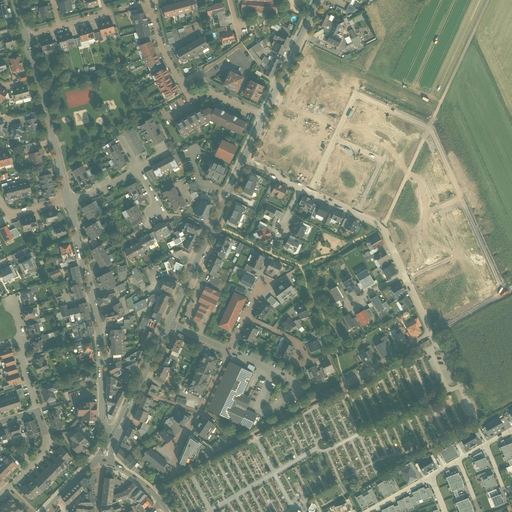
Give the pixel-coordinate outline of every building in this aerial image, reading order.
[(193,0),(191,0),(190,0),(189,0),(189,1),(187,1),(190,11),(196,10),(196,7),(194,1),(193,0)] [(237,0),(238,3),(241,3),(241,11),(259,12),(259,13),(276,14),(276,3),(275,3),(274,0),(237,0)] [(69,1),(58,3),(61,13),(65,12),(66,13),(68,12),(68,11),(72,10),(69,1)] [(187,1),(184,2),(183,2),(182,3),(181,3),(184,13),(190,11),(187,1)] [(179,4),(175,5),(178,15),(184,13),(181,3),(180,3),(179,3),(179,4)] [(222,3),(213,5),(213,6),(206,8),(208,17),(217,14),(219,22),(226,20),(224,13),(222,3)] [(175,5),(171,5),(170,6),(169,6),(172,16),(178,15),(175,5)] [(355,8),(348,5),(346,11),(352,14),(355,8)] [(48,6),(39,9),(42,19),(51,16),(48,6)] [(166,7),(162,8),(164,14),(165,18),(172,16),(169,6),(168,7),(167,6),(166,7)] [(144,13),(133,16),(134,19),(133,21),(134,24),(135,25),(136,27),(147,24),(146,20),(146,17),(145,17),(144,13)] [(330,17),(323,13),(317,25),(324,28),(326,26),(327,27),(330,25),(332,22),(334,17),(330,15),(330,17)] [(111,22),(107,23),(106,23),(105,23),(108,34),(114,33),(113,28),(111,22)] [(105,23),(102,24),(102,25),(98,25),(100,32),(101,36),(102,36),(108,34),(105,23)] [(147,24),(136,27),(137,33),(148,30),(147,24)] [(339,27),(334,25),(330,35),(335,37),(340,27),(339,27)] [(85,29),(88,40),(94,38),(93,34),(91,27),(85,29)] [(85,28),(78,30),(81,42),(88,41),(88,40),(85,29),(85,28)] [(148,30),(137,33),(138,35),(139,36),(139,38),(139,39),(144,37),(150,36),(148,30)] [(227,33),(220,34),(220,35),(223,46),(230,44),(232,41),(234,41),(232,32),(227,33)] [(10,34),(11,37),(5,39),(7,46),(9,45),(10,47),(16,45),(13,33),(10,34)] [(71,33),(68,34),(67,34),(65,34),(64,34),(67,46),(68,46),(74,44),(73,40),(71,33)] [(283,36),(276,33),(273,39),(273,40),(274,41),(286,47),(290,39),(283,36)] [(64,34),(57,36),(60,44),(61,49),(68,48),(68,46),(67,46),(64,34),(65,34),(64,34)] [(335,37),(330,35),(326,42),(338,47),(341,40),(335,37)] [(47,39),(44,40),(40,41),(43,52),(54,49),(55,49),(53,43),(52,38),(48,39),(47,39)] [(202,38),(199,39),(198,39),(198,40),(197,41),(202,50),(207,48),(208,47),(206,45),(202,38)] [(197,41),(194,42),(193,42),(193,43),(192,44),(197,53),(202,50),(197,41)] [(274,41),(273,41),(271,46),(275,47),(273,51),(282,56),(286,47),(274,41)] [(141,46),(140,46),(142,52),(153,48),(150,42),(147,43),(141,46)] [(259,43),(251,48),(255,53),(263,48),(259,43)] [(197,53),(192,44),(190,44),(189,44),(189,45),(186,47),(192,56),(197,53)] [(192,56),(186,47),(184,48),(183,48),(182,49),(181,49),(187,59),(192,56)] [(153,48),(142,52),(143,55),(144,55),(145,58),(144,58),(145,58),(155,54),(153,48)] [(261,61),(255,53),(251,48),(247,50),(255,61),(258,66),(261,64),(263,63),(261,61)] [(187,59),(181,49),(180,50),(179,50),(179,51),(176,52),(181,62),(187,59)] [(155,54),(145,58),(144,58),(145,60),(144,62),(145,64),(147,65),(147,67),(153,65),(159,62),(155,54)] [(19,57),(10,60),(13,71),(15,71),(17,72),(18,72),(19,70),(22,69),(21,65),(22,65),(21,62),(20,62),(19,57)] [(270,65),(269,66),(276,70),(280,61),(273,58),(271,62),(270,65)] [(269,66),(263,63),(261,64),(264,68),(264,67),(267,71),(269,66)] [(153,65),(147,67),(149,70),(150,73),(154,72),(156,70),(154,67),(153,65)] [(276,70),(269,66),(267,71),(265,75),(272,78),(276,70)] [(155,74),(153,75),(157,82),(167,76),(168,76),(169,75),(165,68),(155,74)] [(237,75),(234,74),(230,72),(223,86),(228,88),(227,88),(230,90),(230,89),(236,92),(239,87),(240,87),(241,84),(240,84),(243,78),(237,75)] [(167,76),(157,82),(155,83),(158,87),(160,86),(162,91),(173,85),(172,85),(168,76),(167,76)] [(28,80),(23,81),(23,84),(27,84),(29,89),(31,89),(28,80)] [(254,83),(250,81),(244,96),(248,97),(247,98),(250,99),(256,101),(259,96),(261,93),(260,93),(263,87),(257,84),(254,83)] [(173,85),(162,91),(166,98),(169,96),(178,91),(174,84),(172,85),(173,85)] [(27,86),(20,88),(23,99),(30,97),(27,86)] [(20,88),(13,90),(14,95),(16,101),(23,99),(20,88)] [(213,111),(208,108),(202,112),(207,121),(209,120),(213,111)] [(220,111),(214,109),(213,111),(209,120),(225,127),(231,116),(224,113),(224,112),(221,110),(220,111)] [(201,110),(198,112),(196,112),(195,113),(194,114),(192,114),(191,115),(188,117),(195,129),(208,122),(207,121),(202,112),(201,110)] [(245,123),(236,119),(236,118),(233,116),(233,117),(231,116),(225,127),(240,134),(245,123)] [(188,117),(185,119),(183,119),(182,120),(181,121),(179,121),(178,123),(175,125),(182,136),(195,129),(188,117)] [(35,118),(26,121),(29,131),(38,129),(35,118)] [(156,136),(153,131),(157,129),(151,118),(145,122),(146,123),(140,126),(152,147),(164,140),(160,134),(156,136)] [(20,123),(16,124),(16,126),(11,127),(12,129),(11,130),(10,135),(13,136),(14,138),(22,136),(23,136),(22,132),(23,132),(23,131),(20,123)] [(146,151),(133,128),(128,131),(141,154),(142,153),(146,151)] [(236,148),(222,141),(215,155),(229,162),(236,148)] [(108,148),(106,149),(109,155),(118,150),(115,144),(114,145),(108,148)] [(39,152),(30,154),(32,165),(42,162),(40,156),(43,155),(42,150),(39,151),(39,152)] [(121,155),(118,150),(109,155),(112,160),(121,155)] [(9,152),(1,154),(4,166),(12,164),(9,152)] [(121,155),(112,160),(115,165),(124,160),(121,155)] [(172,157),(167,159),(172,168),(174,172),(179,169),(178,167),(172,157)] [(172,168),(167,159),(162,162),(167,171),(172,168)] [(124,160),(115,165),(117,170),(124,167),(127,165),(124,160)] [(167,171),(162,162),(157,165),(162,174),(167,171)] [(218,165),(212,162),(209,167),(205,176),(220,183),(226,168),(218,165)] [(157,165),(151,168),(152,169),(156,177),(162,174),(157,165)] [(75,170),(73,171),(74,174),(73,174),(75,177),(76,177),(86,172),(82,166),(81,167),(75,170)] [(86,172),(76,177),(77,179),(77,180),(78,183),(79,183),(89,177),(86,172)] [(250,172),(246,180),(248,181),(247,182),(246,182),(245,185),(246,185),(245,186),(243,186),(240,194),(250,199),(254,192),(255,192),(258,187),(259,185),(257,184),(261,177),(250,172)] [(45,175),(39,177),(41,184),(52,181),(51,178),(50,178),(49,174),(45,175)] [(89,177),(79,183),(80,185),(80,186),(81,189),(84,187),(90,184),(92,183),(89,177)] [(52,181),(41,184),(42,191),(54,188),(52,181)] [(29,182),(23,184),(25,195),(28,194),(31,193),(29,182)] [(136,182),(125,188),(125,189),(128,187),(129,189),(128,190),(130,193),(130,192),(139,188),(136,182)] [(195,183),(189,185),(191,191),(195,192),(196,192),(196,193),(198,193),(199,190),(195,183)] [(23,184),(17,185),(19,196),(22,195),(22,196),(25,195),(23,184)] [(286,189),(276,184),(274,187),(271,193),(272,194),(275,195),(275,196),(278,197),(277,197),(278,197),(282,198),(286,189)] [(17,185),(11,187),(14,198),(17,197),(19,196),(17,185)] [(274,187),(270,185),(266,193),(271,195),(272,194),(271,193),(274,187)] [(11,187),(5,188),(7,195),(8,199),(11,198),(14,198),(11,187)] [(174,187),(162,193),(168,206),(170,205),(174,211),(186,205),(181,196),(177,198),(175,194),(178,193),(174,187)] [(258,187),(255,192),(254,192),(250,199),(258,203),(264,190),(258,187)] [(42,191),(44,198),(49,197),(55,196),(54,191),(54,188),(42,191)] [(142,194),(139,188),(130,192),(132,194),(131,195),(132,197),(131,197),(132,198),(132,197),(133,199),(142,194)] [(195,192),(190,195),(194,202),(199,199),(196,193),(196,192),(195,192)] [(310,199),(304,197),(302,197),(299,204),(302,206),(301,207),(306,209),(306,208),(310,210),(313,204),(313,202),(309,200),(310,199)] [(96,201),(82,208),(84,211),(83,211),(85,214),(95,208),(99,206),(96,201)] [(201,201),(195,214),(206,219),(212,206),(201,201)] [(246,207),(236,202),(232,210),(234,211),(233,212),(232,212),(231,215),(232,215),(231,217),(229,216),(225,224),(236,229),(240,222),(241,222),(242,220),(244,215),(243,214),(246,207)] [(136,205),(126,211),(129,216),(139,211),(137,209),(138,208),(136,205)] [(328,208),(321,205),(320,208),(319,208),(318,210),(316,214),(317,214),(324,217),(328,208)] [(275,210),(267,206),(264,214),(272,218),(273,216),(275,210)] [(255,211),(246,207),(243,214),(244,215),(242,220),(249,224),(255,211)] [(95,208),(86,214),(87,216),(86,217),(88,220),(92,218),(99,214),(95,208)] [(283,214),(275,210),(273,216),(280,219),(283,214)] [(57,211),(44,214),(47,224),(51,223),(51,222),(55,221),(55,220),(59,219),(57,213),(57,211)] [(139,211),(129,216),(132,222),(141,218),(142,217),(141,214),(139,211)] [(343,215),(335,211),(333,215),(331,219),(339,223),(341,219),(343,215)] [(35,217),(30,219),(30,218),(28,218),(31,229),(37,227),(35,217)] [(304,221),(296,217),(293,224),(294,225),(295,223),(301,226),(303,223),(304,221)] [(28,218),(21,220),(22,226),(24,232),(31,230),(31,229),(28,218)] [(357,223),(349,219),(348,220),(345,228),(353,232),(357,223)] [(18,222),(12,224),(16,229),(19,228),(19,227),(22,226),(21,220),(18,221),(18,222)] [(169,223),(168,222),(165,224),(169,232),(173,230),(172,229),(169,223)] [(267,225),(260,222),(257,227),(258,231),(266,228),(267,225)] [(86,228),(85,228),(88,232),(87,233),(88,234),(89,234),(98,229),(95,223),(93,224),(86,228)] [(164,223),(161,225),(160,223),(157,225),(163,236),(165,235),(165,236),(169,234),(169,232),(165,224),(164,223)] [(192,224),(189,223),(189,224),(187,229),(186,230),(190,232),(191,233),(198,236),(201,229),(192,224)] [(301,226),(295,223),(294,225),(293,228),(293,229),(291,233),(302,238),(304,234),(307,235),(311,227),(303,223),(301,226)] [(157,225),(155,226),(155,228),(152,229),(154,232),(158,239),(163,236),(164,238),(163,236),(157,225)] [(6,226),(0,229),(0,231),(5,242),(12,238),(9,231),(6,226)] [(9,231),(12,238),(20,234),(15,228),(9,231)] [(65,228),(56,230),(58,238),(66,236),(65,232),(66,232),(65,228)] [(174,233),(178,238),(180,237),(190,232),(186,230),(187,229),(184,228),(174,233)] [(258,231),(257,231),(261,242),(270,239),(268,235),(270,235),(269,231),(267,232),(266,228),(258,231)] [(98,229),(89,234),(91,238),(90,238),(91,240),(95,238),(102,234),(98,229)] [(158,239),(154,232),(151,233),(154,239),(156,242),(157,243),(159,242),(158,239)] [(191,233),(190,232),(180,237),(181,241),(186,239),(189,236),(191,233)] [(198,236),(191,233),(189,236),(187,240),(195,243),(198,236)] [(148,234),(147,234),(145,235),(145,236),(143,237),(148,246),(151,245),(152,245),(154,244),(152,241),(152,240),(149,235),(148,234)] [(375,238),(374,238),(372,239),(372,240),(369,241),(373,249),(374,249),(377,247),(377,248),(380,246),(383,244),(378,236),(375,238)] [(143,237),(141,238),(140,239),(138,240),(140,242),(143,249),(146,248),(146,247),(148,246),(143,237)] [(224,239),(220,237),(217,243),(227,248),(230,242),(224,239)] [(293,242),(288,239),(284,247),(288,249),(287,250),(291,252),(291,250),(295,252),(298,244),(293,242)] [(195,243),(187,240),(184,248),(191,251),(195,243)] [(169,249),(176,245),(173,241),(167,244),(169,249)] [(140,242),(138,243),(137,243),(135,244),(135,245),(140,254),(142,252),(143,253),(145,251),(143,249),(140,242)] [(240,254),(243,244),(238,242),(235,252),(240,254)] [(227,248),(217,243),(214,250),(219,252),(224,255),(224,254),(227,248)] [(69,245),(61,247),(62,255),(71,252),(69,245)] [(93,249),(91,250),(93,254),(92,255),(94,257),(94,256),(104,251),(101,245),(100,245),(93,249)] [(140,254),(135,245),(133,246),(132,246),(130,247),(130,248),(135,256),(137,255),(138,255),(140,254)] [(130,248),(127,249),(125,250),(125,251),(126,253),(126,254),(127,256),(126,256),(128,260),(131,259),(132,257),(135,256),(130,248)] [(104,251),(94,256),(96,260),(95,260),(97,262),(107,256),(104,251)] [(384,251),(381,253),(381,252),(378,254),(378,255),(375,257),(379,264),(387,259),(388,259),(384,251)] [(71,252),(62,255),(64,262),(73,260),(71,252)] [(264,258),(254,253),(251,259),(262,264),(262,262),(264,258)] [(30,254),(17,259),(23,274),(36,268),(30,254)] [(107,256),(97,262),(99,265),(99,266),(100,268),(106,265),(110,262),(107,256)] [(217,259),(212,256),(209,261),(208,262),(218,267),(221,261),(217,259)] [(174,260),(170,258),(166,260),(167,262),(168,262),(170,267),(174,260)] [(262,264),(251,259),(249,265),(253,267),(258,270),(260,265),(261,265),(262,264)] [(272,261),(271,261),(269,263),(266,270),(269,271),(269,272),(274,274),(274,273),(277,275),(281,266),(272,261)] [(176,262),(173,268),(180,271),(183,266),(176,262)] [(387,263),(380,267),(380,266),(379,267),(381,271),(382,270),(389,266),(387,263)] [(11,265),(0,270),(3,277),(2,277),(5,282),(16,276),(15,272),(11,265)] [(389,266),(382,270),(381,271),(380,272),(384,279),(387,277),(387,278),(396,273),(391,265),(389,266)] [(78,266),(70,268),(72,276),(73,279),(80,277),(81,277),(78,266)] [(59,269),(49,273),(51,279),(61,275),(59,269)] [(366,269),(355,276),(359,283),(363,289),(366,288),(367,289),(377,282),(376,280),(373,281),(368,273),(369,273),(368,270),(367,271),(366,269)] [(105,274),(103,275),(97,278),(99,282),(98,282),(101,290),(115,284),(110,272),(105,274)] [(244,274),(240,283),(251,288),(255,279),(244,274)] [(80,277),(73,279),(75,285),(71,286),(75,300),(85,296),(82,286),(83,286),(82,283),(80,277)] [(145,285),(141,277),(136,280),(140,288),(144,285),(145,285)] [(350,279),(342,283),(348,293),(354,290),(356,289),(355,286),(350,279)] [(175,285),(165,280),(161,289),(171,294),(175,285)] [(276,296),(281,303),(295,292),(290,286),(290,287),(286,282),(281,285),(278,288),(274,291),(277,296),(276,296)] [(363,289),(359,283),(357,284),(357,285),(361,292),(367,289),(366,288),(363,289)] [(121,284),(116,287),(119,293),(124,290),(121,284)] [(400,284),(391,290),(395,297),(402,293),(404,292),(400,284)] [(221,293),(205,286),(198,302),(201,303),(193,320),(200,323),(203,316),(204,316),(208,308),(212,311),(221,293)] [(343,297),(337,286),(330,290),(336,302),(338,300),(343,297)] [(30,292),(22,295),(23,298),(25,304),(33,301),(32,297),(30,292)] [(234,293),(218,326),(230,332),(246,298),(234,293)] [(169,297),(161,294),(160,297),(157,304),(165,306),(165,307),(169,297)] [(105,296),(98,297),(99,306),(107,304),(106,300),(110,299),(109,295),(105,296)] [(160,297),(154,295),(151,302),(153,302),(157,304),(160,297)] [(62,296),(56,298),(58,307),(64,305),(62,296)] [(381,305),(376,296),(370,300),(378,312),(384,309),(383,309),(385,308),(383,303),(381,305)] [(402,300),(398,302),(403,310),(410,305),(406,297),(402,300)] [(144,299),(136,303),(140,310),(148,306),(144,299)] [(338,300),(336,302),(333,303),(336,309),(342,306),(338,300)] [(87,303),(79,305),(80,308),(81,312),(88,310),(87,303)] [(122,316),(119,303),(113,306),(114,308),(114,311),(115,311),(116,319),(117,319),(122,316)] [(268,307),(263,303),(260,306),(260,305),(257,309),(255,313),(262,318),(265,315),(267,312),(270,308),(268,307)] [(165,306),(157,304),(154,310),(162,314),(165,307),(165,306)] [(66,305),(59,307),(61,313),(68,311),(66,305)] [(299,307),(295,309),(300,319),(304,317),(305,317),(307,316),(308,315),(304,306),(304,305),(299,307)] [(32,308),(23,311),(25,320),(30,319),(35,317),(32,308)] [(68,311),(61,313),(63,317),(68,316),(81,312),(80,308),(68,311)] [(114,308),(108,310),(108,313),(101,314),(103,322),(116,319),(115,311),(114,311),(114,308)] [(369,308),(364,311),(369,321),(370,321),(372,319),(371,318),(374,316),(369,308)] [(81,312),(68,316),(70,322),(75,321),(82,319),(90,317),(88,310),(81,312)] [(162,314),(154,310),(151,317),(149,317),(146,316),(145,316),(144,319),(149,322),(152,320),(158,323),(162,314)] [(364,310),(356,315),(362,325),(369,321),(364,311),(364,310)] [(348,315),(344,317),(343,316),(340,317),(342,320),(340,321),(343,326),(345,326),(347,329),(349,328),(349,329),(354,326),(355,326),(351,319),(348,315)] [(293,323),(288,318),(282,324),(289,331),(295,325),(293,323)] [(90,319),(76,324),(71,326),(73,332),(92,325),(90,319)] [(144,319),(142,319),(139,327),(144,329),(145,330),(149,322),(144,319)] [(417,319),(406,325),(406,326),(408,328),(407,329),(412,337),(420,332),(416,324),(418,323),(419,323),(419,322),(417,319)] [(302,327),(296,320),(293,323),(295,325),(298,330),(302,327)] [(32,325),(27,326),(30,335),(40,332),(37,324),(37,323),(32,325)] [(92,325),(73,332),(75,337),(79,336),(79,338),(82,337),(94,334),(92,325)] [(254,329),(247,326),(246,329),(246,330),(245,332),(255,336),(257,331),(258,331),(254,329)] [(401,327),(395,331),(397,334),(400,332),(402,336),(405,334),(401,327)] [(145,330),(144,329),(141,337),(143,338),(142,340),(142,346),(146,347),(153,333),(145,330)] [(255,336),(245,332),(244,334),(243,334),(242,337),(249,341),(252,342),(255,336)] [(397,334),(393,336),(395,340),(394,340),(396,344),(397,343),(399,347),(406,343),(402,336),(400,332),(397,334)] [(178,339),(172,336),(169,342),(179,347),(182,341),(178,339)] [(390,344),(386,336),(379,340),(381,343),(383,342),(386,346),(390,344)] [(41,340),(32,343),(33,346),(32,347),(33,349),(34,350),(35,353),(44,350),(41,340)] [(311,342),(307,344),(311,352),(320,348),(318,341),(317,340),(311,342)] [(287,344),(283,343),(280,341),(277,347),(280,348),(291,353),(291,352),(293,347),(287,344)] [(84,344),(82,344),(83,349),(84,352),(80,353),(79,355),(80,359),(81,360),(90,358),(89,356),(91,354),(90,352),(93,351),(92,350),(93,349),(93,347),(92,347),(91,342),(84,344)] [(179,347),(169,342),(166,348),(172,351),(176,353),(179,354),(182,348),(179,347)] [(381,343),(375,347),(381,357),(389,352),(386,346),(383,342),(381,343)] [(370,345),(363,349),(365,352),(369,351),(371,354),(374,352),(370,345)] [(6,350),(0,351),(0,354),(0,356),(2,357),(3,360),(12,357),(13,356),(11,349),(11,348),(6,350)] [(291,353),(280,348),(278,354),(281,356),(287,359),(289,355),(290,355),(291,353)] [(140,351),(128,357),(132,364),(136,362),(140,360),(144,352),(140,351)] [(365,352),(361,355),(363,358),(362,359),(364,363),(365,362),(367,365),(375,361),(371,354),(369,351),(365,352)] [(217,359),(205,353),(189,386),(184,384),(183,387),(188,390),(188,388),(190,388),(200,393),(201,394),(217,359)] [(169,358),(163,356),(159,364),(166,367),(169,367),(174,368),(177,362),(170,361),(170,362),(168,361),(169,359),(169,358)] [(12,357),(3,360),(4,363),(5,364),(7,368),(14,365),(16,365),(15,361),(14,361),(12,357)] [(37,359),(35,360),(36,365),(35,365),(36,371),(37,371),(40,372),(40,373),(44,371),(46,368),(48,368),(46,362),(44,361),(43,358),(43,357),(37,359)] [(129,366),(126,368),(129,369),(135,372),(140,360),(136,362),(132,364),(129,366)] [(326,361),(321,364),(322,367),(325,373),(329,371),(329,372),(333,370),(329,361),(326,362),(326,361)] [(230,362),(207,410),(250,430),(257,416),(245,410),(250,399),(242,395),(253,373),(230,362)] [(114,365),(108,368),(111,374),(118,370),(117,369),(115,364),(114,365)] [(7,368),(5,368),(6,372),(8,373),(9,376),(18,373),(17,369),(16,370),(14,365),(7,368)] [(166,367),(158,366),(158,367),(155,373),(154,373),(154,374),(154,375),(155,375),(156,376),(156,375),(163,379),(169,367),(166,367)] [(314,367),(306,370),(308,374),(310,373),(313,382),(321,379),(318,372),(317,371),(317,370),(315,370),(314,367)] [(126,368),(120,371),(124,374),(121,381),(122,381),(126,373),(127,373),(129,369),(126,368)] [(9,376),(6,377),(7,382),(9,382),(9,385),(12,385),(21,382),(20,377),(19,377),(18,373),(9,376)] [(91,373),(82,374),(82,375),(81,376),(82,380),(83,380),(84,382),(92,380),(91,373)] [(127,373),(126,373),(122,381),(129,384),(133,376),(127,373)] [(163,379),(156,375),(154,379),(162,384),(165,379),(163,379)] [(55,383),(42,387),(46,402),(55,399),(52,391),(57,389),(55,383)] [(145,392),(150,394),(155,396),(160,398),(161,393),(158,392),(158,387),(154,385),(149,383),(145,392)] [(200,393),(190,388),(188,393),(198,398),(200,393)] [(18,396),(13,398),(16,409),(20,408),(19,406),(21,406),(19,399),(18,396)] [(117,396),(116,396),(114,400),(114,401),(113,403),(119,405),(122,399),(117,396)] [(150,399),(143,397),(138,409),(146,412),(148,408),(147,407),(147,406),(150,399)] [(187,401),(177,397),(175,403),(185,406),(187,401)] [(13,398),(8,399),(11,409),(13,408),(13,410),(16,409),(13,398)] [(109,398),(108,398),(106,398),(107,405),(107,407),(107,414),(114,417),(119,405),(113,403),(114,401),(111,399),(109,398)] [(8,399),(3,401),(6,412),(10,411),(9,409),(11,409),(8,399)] [(96,402),(83,403),(83,404),(78,404),(78,416),(83,415),(83,420),(88,420),(88,424),(94,424),(94,420),(96,420),(96,415),(96,405),(96,402)] [(146,412),(138,409),(134,418),(133,418),(143,423),(144,423),(146,419),(150,420),(151,416),(148,415),(148,413),(149,414),(149,413),(146,412)] [(51,412),(48,413),(50,422),(59,419),(58,415),(58,414),(57,411),(57,410),(51,412)] [(189,418),(180,412),(175,419),(174,420),(176,422),(183,426),(185,423),(186,424),(188,421),(187,420),(189,418)] [(70,414),(64,416),(71,422),(75,418),(70,414)] [(498,417),(491,421),(498,433),(502,430),(501,428),(503,426),(498,417)] [(71,422),(68,426),(71,428),(78,421),(75,418),(71,422)] [(59,419),(50,422),(53,431),(62,428),(59,419)] [(168,429),(174,424),(169,419),(166,422),(163,426),(165,428),(166,427),(168,429)] [(207,422),(203,419),(200,423),(198,426),(195,430),(199,433),(199,434),(205,439),(215,426),(208,421),(207,422)] [(33,421),(25,423),(27,432),(28,435),(29,435),(32,434),(33,437),(38,436),(37,433),(33,421)] [(491,421),(485,425),(486,427),(483,429),(486,433),(488,432),(490,434),(492,432),(494,435),(498,433),(491,421)] [(149,425),(144,423),(143,423),(140,429),(146,432),(149,425)] [(19,425),(10,428),(13,436),(21,434),(19,425)] [(136,431),(129,427),(125,435),(131,438),(132,439),(136,431)] [(168,429),(166,427),(165,428),(159,434),(167,443),(174,436),(172,433),(169,429),(168,429)] [(89,444),(79,432),(76,434),(75,433),(70,438),(73,441),(69,444),(77,453),(82,449),(83,451),(87,448),(86,447),(89,444)] [(230,440),(224,435),(221,438),(226,444),(230,440)] [(200,443),(189,436),(179,459),(180,460),(179,463),(184,466),(187,458),(193,461),(195,454),(197,455),(200,447),(198,447),(200,443)] [(511,442),(501,447),(504,454),(511,450),(511,442)] [(122,443),(116,456),(122,461),(127,456),(125,454),(127,453),(130,446),(125,444),(122,443)] [(67,452),(61,447),(56,452),(60,456),(67,463),(72,458),(66,453),(67,452)] [(167,463),(150,449),(143,457),(160,471),(167,463)] [(139,465),(128,455),(127,456),(122,461),(130,469),(134,472),(139,465)] [(60,456),(57,459),(58,460),(56,463),(61,468),(64,465),(66,467),(68,464),(67,463),(60,456)] [(12,460),(8,457),(2,462),(11,471),(12,472),(17,466),(13,462),(12,460)] [(486,458),(474,462),(477,467),(478,467),(480,470),(489,467),(486,459),(486,458)] [(56,463),(54,461),(51,464),(53,466),(51,468),(56,473),(59,470),(60,472),(63,469),(61,468),(56,463)] [(11,471),(2,462),(0,464),(0,477),(2,480),(3,481),(6,477),(5,477),(8,474),(8,475),(11,471)] [(51,468),(49,466),(46,469),(48,471),(45,473),(51,479),(54,476),(55,477),(57,475),(56,473),(51,468)] [(416,478),(410,467),(403,471),(401,471),(408,484),(412,481),(416,478)] [(45,473),(44,472),(41,475),(42,476),(40,479),(46,484),(48,481),(50,482),(52,480),(51,479),(45,473)] [(92,473),(84,478),(83,479),(89,491),(93,490),(94,490),(92,473)] [(459,473),(446,478),(449,485),(462,480),(461,476),(460,476),(459,473)] [(488,478),(484,480),(486,486),(487,490),(494,487),(497,486),(496,484),(494,477),(493,475),(492,475),(487,477),(488,478)] [(40,479),(38,477),(35,480),(37,482),(35,484),(40,489),(43,486),(45,488),(47,485),(46,484),(40,479)] [(114,479),(105,478),(104,484),(103,487),(113,488),(114,479)] [(89,491),(83,479),(79,482),(83,490),(85,493),(87,492),(89,491)] [(390,485),(387,479),(377,485),(384,497),(395,491),(391,484),(390,485)] [(462,480),(449,485),(452,492),(464,487),(463,484),(464,484),(462,480)] [(32,481),(30,484),(32,485),(29,487),(26,484),(23,487),(22,486),(19,490),(31,501),(38,494),(39,495),(42,491),(40,489),(35,484),(32,481)] [(79,482),(62,499),(68,505),(83,490),(79,482)] [(133,483),(125,491),(115,495),(117,502),(129,498),(138,488),(133,483)] [(113,488),(103,487),(104,487),(103,493),(102,496),(103,496),(102,505),(111,504),(113,488)] [(424,487),(418,490),(419,491),(412,493),(416,502),(422,500),(423,502),(429,500),(424,487)] [(138,488),(129,498),(135,503),(136,501),(139,503),(146,497),(147,496),(138,488)] [(488,499),(491,508),(495,507),(491,498),(498,495),(496,489),(487,493),(490,498),(488,499)] [(93,490),(89,491),(87,492),(87,498),(91,498),(95,498),(94,495),(93,490)] [(363,510),(368,507),(367,506),(373,502),(369,494),(363,498),(361,495),(356,498),(363,510)] [(498,495),(491,498),(495,507),(504,504),(503,501),(504,500),(502,497),(502,498),(501,494),(498,495)] [(408,496),(402,498),(403,499),(396,502),(400,511),(407,508),(408,511),(413,508),(408,496)] [(146,497),(139,503),(144,508),(147,505),(149,507),(153,504),(146,497)] [(9,501),(6,505),(4,505),(2,507),(1,506),(0,506),(0,508),(0,511),(19,511),(20,511),(21,511),(23,511),(23,510),(21,508),(20,508),(18,506),(16,506),(15,505),(15,503),(13,501),(13,500),(12,498),(11,498),(9,500),(9,501)] [(87,498),(84,499),(81,500),(76,503),(77,505),(94,507),(95,498),(91,498),(87,498)] [(469,498),(456,503),(459,510),(472,505),(470,501),(469,498)]
